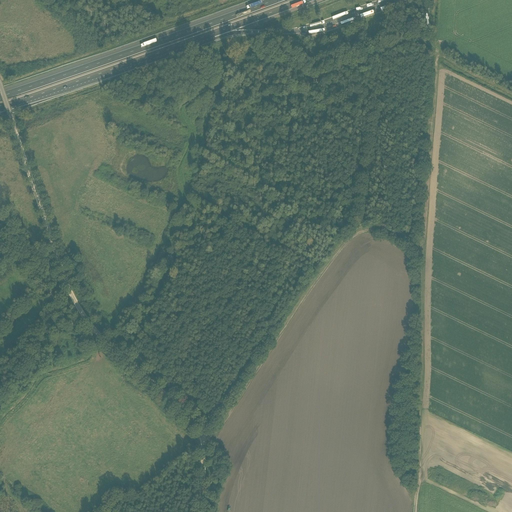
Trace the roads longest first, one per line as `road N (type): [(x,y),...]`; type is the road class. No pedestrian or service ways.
road 1 (unclassified): [(201,511),(201,434),(75,303),(0,86)]
road 2 (track): [(438,53),(425,205),(418,511)]
road 3 (track): [(423,252),(370,228),(356,230),(203,440)]
road 4 (motorway): [(274,0),(0,97)]
road 5 (motorway): [(0,107),(208,35)]
road 6 (track): [(90,321),(66,321),(36,275),(0,243)]
road 7 (track): [(236,0),(177,21),(122,0)]
